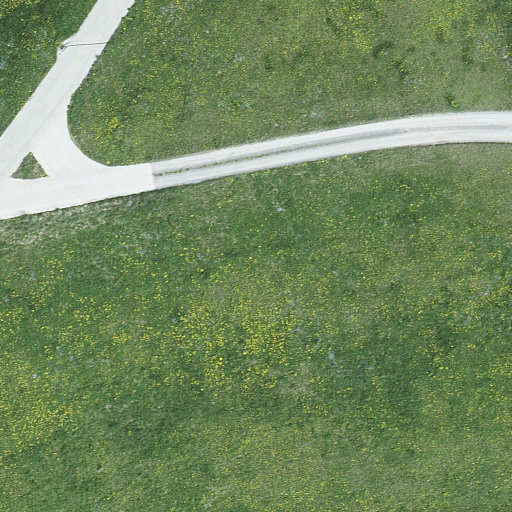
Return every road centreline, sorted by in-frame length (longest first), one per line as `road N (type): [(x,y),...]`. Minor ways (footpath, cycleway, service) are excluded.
road 1 (track): [(0,203),(405,133),(511,132)]
road 2 (track): [(117,0),(0,157)]
